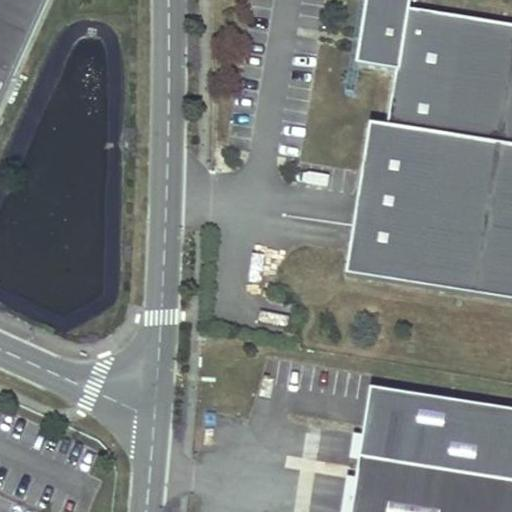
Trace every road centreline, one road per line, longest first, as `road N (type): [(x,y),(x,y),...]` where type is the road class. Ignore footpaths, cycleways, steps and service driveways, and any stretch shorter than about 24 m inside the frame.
road 1 (unclassified): [(167,0),(153,418)]
road 2 (unclassified): [(0,349),(153,418)]
